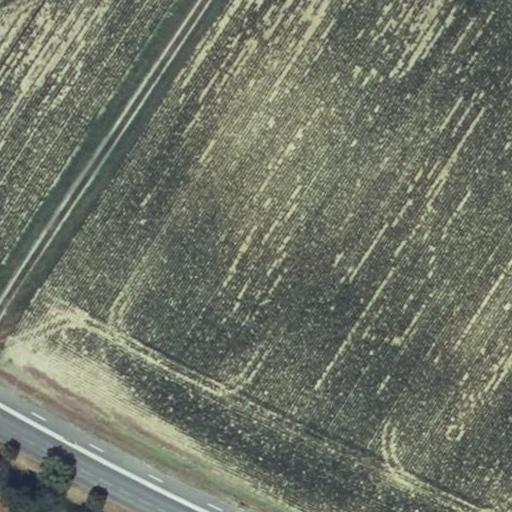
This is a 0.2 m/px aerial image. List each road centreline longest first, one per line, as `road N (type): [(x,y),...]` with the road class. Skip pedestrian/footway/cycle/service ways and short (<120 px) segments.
road 1 (track): [(0,304),(201,0)]
road 2 (tertiary): [(146,511),(0,434)]
